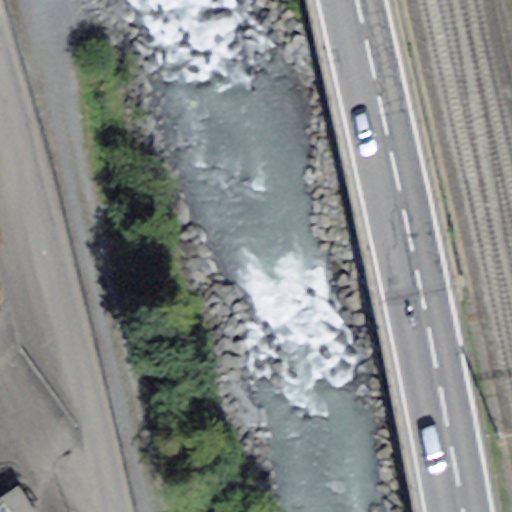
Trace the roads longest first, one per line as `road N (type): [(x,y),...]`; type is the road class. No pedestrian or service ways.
road 1 (secondary): [(359,0),(466,511)]
road 2 (unclassified): [(123,511),(49,212),(0,60)]
